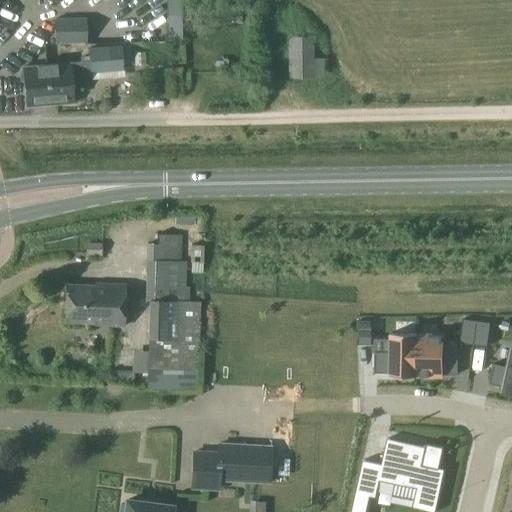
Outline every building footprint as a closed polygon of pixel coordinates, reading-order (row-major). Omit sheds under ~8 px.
[(181,20),(180,0),(166,0),(167,20),(181,20)] [(85,17),(53,18),(54,44),(86,43),(85,17)] [(312,36),(287,36),(286,77),(312,77),(312,36)] [(130,85),(162,83),(161,42),(129,43),(130,85)] [(69,62),(46,64),(49,105),(72,103),(70,80),(91,78),(91,73),(122,70),(121,45),(87,48),(88,60),(69,62)] [(24,107),(49,105),(46,64),(22,66),(24,107)] [(112,104),(104,97),(97,103),(105,111),(112,104)] [(317,237),(337,238),(338,226),(317,225),(317,237)] [(146,243),(145,301),(148,301),(146,372),(198,374),(200,301),(188,301),(189,285),(184,285),(185,263),(181,262),(182,234),(157,233),(156,242),(152,242),(152,243),(146,243)] [(305,238),(304,272),(336,272),(336,239),(305,238)] [(100,244),(87,244),(87,254),(100,254),(100,244)] [(203,245),(190,245),(190,262),(202,262),(203,245)] [(67,286),(65,321),(93,321),(93,324),(122,326),(124,284),(97,283),(97,287),(67,286)] [(463,319),(460,343),(473,345),(477,321),(463,319)] [(360,321),(357,321),(357,345),(359,345),(372,345),(371,321),(360,321)] [(477,321),(473,345),(487,347),(490,323),(477,321)] [(374,352),(374,373),(389,373),(389,376),(416,377),(416,334),(390,333),(390,353),(374,352)] [(416,334),(416,377),(442,377),(442,374),(458,374),(458,353),(443,353),(443,334),(416,334)] [(493,363),(489,384),(504,387),(503,390),(511,391),(511,350),(509,367),(493,363)] [(363,460),(351,511),(366,511),(370,496),(376,498),(380,477),(395,480),(395,483),(405,485),(405,483),(420,486),(415,508),(432,511),(435,511),(445,469),(439,468),(443,448),(426,444),(424,450),(389,442),(390,439),(387,438),(381,468),(365,464),(366,461),(363,460)] [(193,451),(191,487),(217,488),(218,479),(270,482),(272,445),(217,442),(217,452),(193,451)] [(119,504),(118,511),(180,511),(181,511),(170,510),(171,505),(125,499),(125,504),(119,504)]
